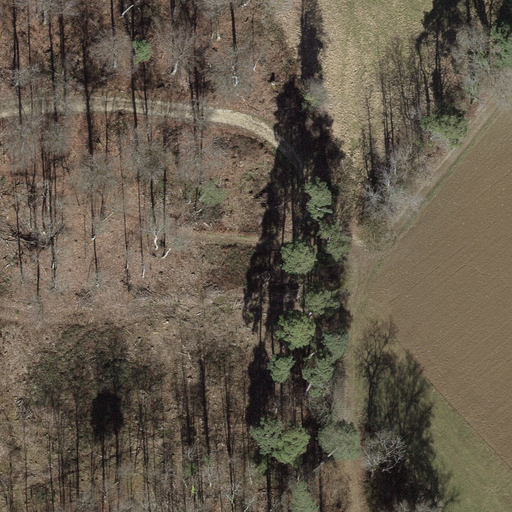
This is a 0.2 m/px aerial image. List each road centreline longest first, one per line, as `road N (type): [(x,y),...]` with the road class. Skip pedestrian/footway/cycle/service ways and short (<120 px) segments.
road 1 (track): [(511,67),(367,239),(323,242),(273,151),(225,119),(99,102),(0,117)]
road 2 (track): [(367,239),(343,299),(338,355),(359,511)]
